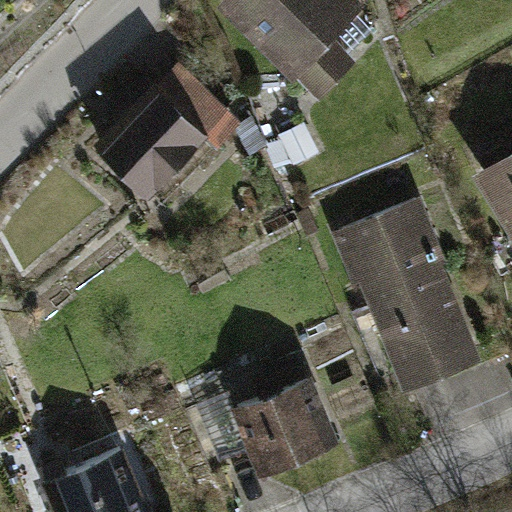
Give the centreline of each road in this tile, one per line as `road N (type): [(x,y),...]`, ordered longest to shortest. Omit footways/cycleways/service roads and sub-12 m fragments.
road 1 (residential): [(134,0),(0,143)]
road 2 (residential): [(369,511),(511,444)]
